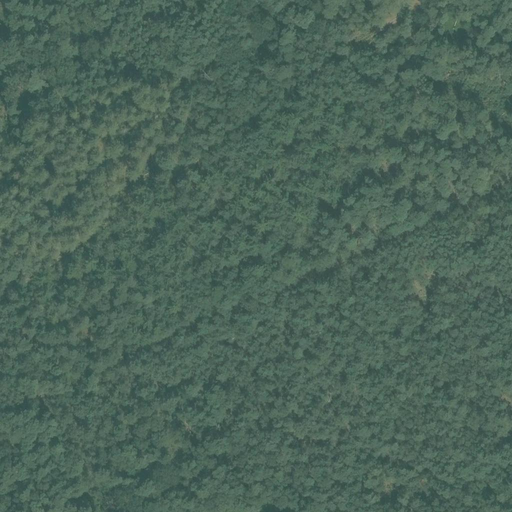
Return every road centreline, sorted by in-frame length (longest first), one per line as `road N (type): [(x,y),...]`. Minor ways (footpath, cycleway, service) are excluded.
road 1 (track): [(511,177),(405,233),(0,409)]
road 2 (track): [(0,292),(409,0)]
road 3 (track): [(89,511),(33,395)]
